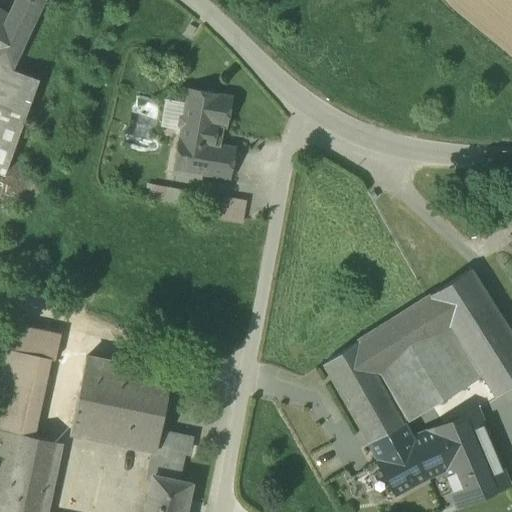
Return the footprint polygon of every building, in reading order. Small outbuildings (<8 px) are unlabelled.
[(15,0),(7,20),(0,33),(0,62),(1,63),(12,70),(45,0),(15,0)] [(39,80),(12,70),(1,63),(0,65),(0,173),(5,176),(39,80)] [(202,173),(228,177),(234,148),(220,146),(216,145),(219,125),(224,126),(225,126),(230,97),(217,95),(213,91),(208,90),(204,93),(189,90),(187,103),(185,116),(181,117),(181,118),(179,125),(180,125),(180,126),(182,128),(175,168),(202,173)] [(185,116),(187,103),(165,99),(161,125),(182,128),(180,126),(180,125),(179,125),(181,118),(181,117),(185,116)] [(220,146),(224,126),(219,125),(216,145),(220,146)] [(202,173),(175,168),(174,176),(201,181),(202,173)] [(150,199),(180,205),(183,190),(153,185),(150,199)] [(239,226),(244,200),(220,196),(215,221),(239,226)] [(511,333),(471,269),(430,295),(451,328),(481,374),(495,397),(511,386),(511,333)] [(379,458),(413,439),(376,374),(451,328),(430,295),(324,363),(369,442),(376,453),(379,458)] [(0,347),(4,349),(51,359),(55,360),(60,333),(0,320),(0,347)] [(481,374),(451,328),(376,374),(413,439),(427,433),(451,423),(438,401),(481,374)] [(34,437),(51,359),(4,349),(0,366),(0,429),(20,434),(34,437)] [(155,450),(156,451),(160,431),(172,375),(86,357),(70,432),(155,450)] [(443,470),(458,505),(509,484),(478,411),(451,423),(427,433),(443,470)] [(0,511),(3,511),(20,434),(0,429),(0,511)] [(150,477),(154,478),(155,475),(179,480),(184,451),(189,452),(192,438),(160,431),(156,451),(155,450),(150,477)] [(443,470),(427,433),(413,439),(379,458),(377,459),(396,494),(443,470)] [(34,437),(20,434),(3,511),(39,511),(55,441),(34,437)] [(39,511),(48,511),(63,443),(55,441),(39,511)] [(187,511),(193,483),(179,480),(155,475),(154,478),(147,511),(187,511)]
